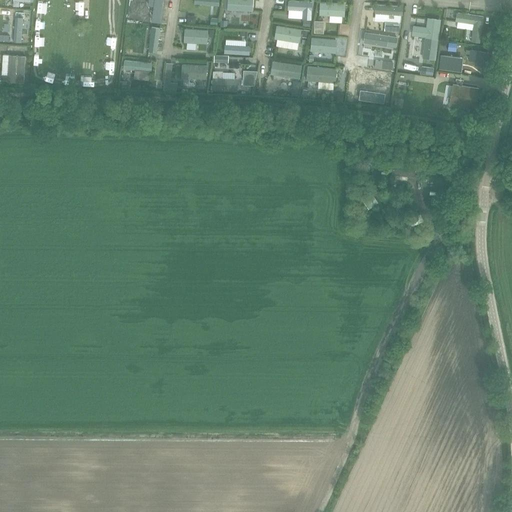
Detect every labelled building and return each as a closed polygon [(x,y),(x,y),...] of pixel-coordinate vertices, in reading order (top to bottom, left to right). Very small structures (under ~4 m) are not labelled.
[(218,0),(218,10),(244,11),(244,0),(218,0)] [(320,15),(320,21),(335,21),(335,2),(311,1),(310,14),(320,15)] [(394,20),(394,2),(366,3),(366,20),(394,20)] [(472,43),(476,14),(441,9),(440,19),(449,20),(448,27),(464,29),(462,41),(472,43)] [(180,23),(188,24),(188,13),(180,13),(180,23)] [(2,21),(2,30),(11,29),(11,20),(2,21)] [(315,31),(315,21),(307,21),(307,31),(315,31)] [(378,21),(377,29),(390,31),(391,23),(378,21)] [(268,24),(266,46),(290,48),(292,27),(268,24)] [(157,52),(157,38),(153,38),(153,26),(144,26),(144,52),(157,52)] [(201,43),(201,28),(176,27),(176,42),(201,43)] [(379,45),(379,32),(356,31),(355,43),(379,45)] [(328,53),(328,38),(302,37),(301,52),(328,53)] [(241,45),(238,45),(238,39),(217,38),(216,53),(240,54),(241,45)] [(449,43),(448,51),(456,52),(457,43),(449,43)] [(363,48),(362,56),(376,56),(376,48),(363,48)] [(471,50),(469,60),(474,61),(476,61),(476,65),(487,67),(489,53),(471,50)] [(6,55),(5,76),(10,76),(10,83),(27,83),(28,56),(6,55)] [(441,55),(440,68),(455,70),(457,57),(441,55)] [(411,70),(416,71),(419,59),(414,57),(411,70)] [(142,71),(143,60),(115,59),(115,70),(142,71)] [(262,74),(291,78),(293,64),(264,60),(262,74)] [(198,80),(198,64),(172,63),(172,79),(198,80)] [(418,65),(418,74),(426,74),(426,65),(418,65)] [(325,89),(326,67),(297,67),(297,88),(325,89)] [(227,89),(228,72),(203,71),(203,88),(227,89)] [(455,84),(451,105),(473,109),(477,88),(455,84)] [(414,177),(415,163),(393,161),(391,175),(414,177)]
